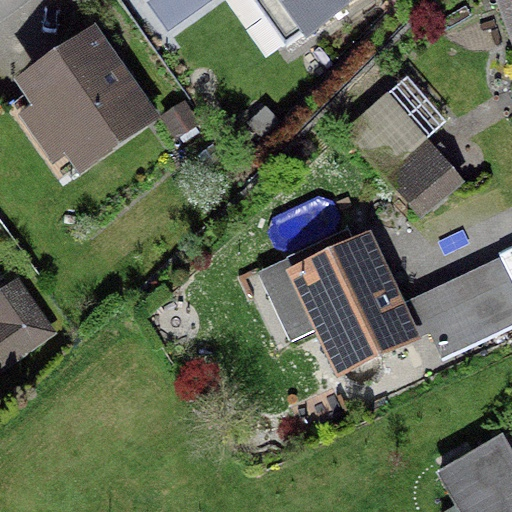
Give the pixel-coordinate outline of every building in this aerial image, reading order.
[(351,0),(244,0),(281,51),(351,0)] [(511,0),(492,0),(511,54),(511,0)] [(142,122),(90,49),(70,63),(63,53),(39,70),(46,80),(26,94),(78,167),(142,122)] [(382,176),(413,217),(457,183),(425,142),(382,176)] [(337,378),(408,344),(361,245),(290,279),(337,378)] [(0,366),(42,337),(11,292),(0,299),(0,366)] [(511,511),(511,481),(491,447),(437,479),(455,511),(511,511)]
